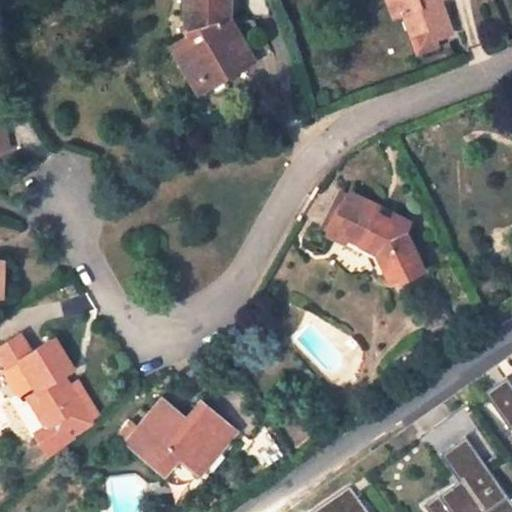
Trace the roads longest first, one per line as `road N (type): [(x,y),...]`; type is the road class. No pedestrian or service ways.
road 1 (residential): [(62,175),(121,307),(149,334),(170,334),(230,287),(326,130),(392,99),(511,61)]
road 2 (residential): [(242,511),(511,328)]
